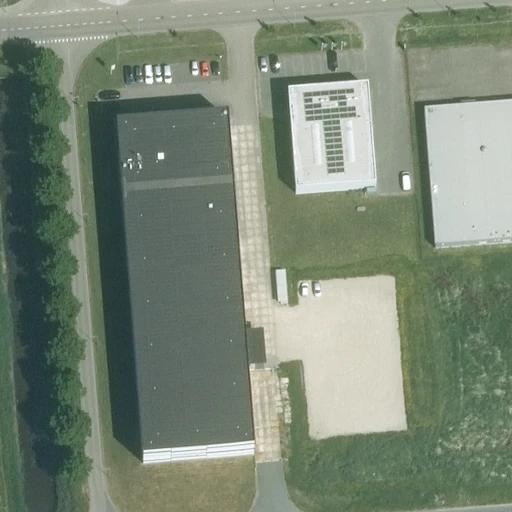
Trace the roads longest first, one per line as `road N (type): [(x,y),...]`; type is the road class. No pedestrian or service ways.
road 1 (unclassified): [(97,511),(57,25)]
road 2 (unclassified): [(57,25),(387,0)]
